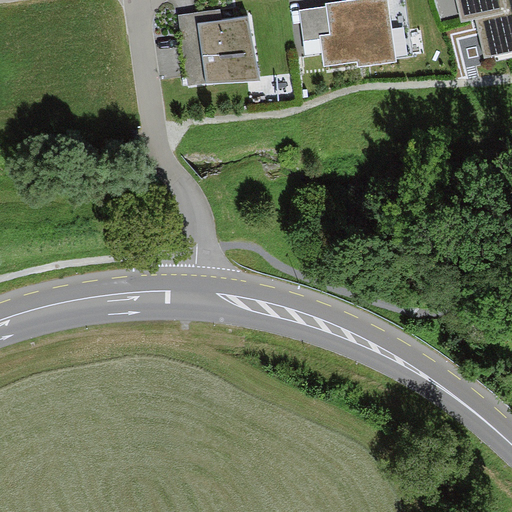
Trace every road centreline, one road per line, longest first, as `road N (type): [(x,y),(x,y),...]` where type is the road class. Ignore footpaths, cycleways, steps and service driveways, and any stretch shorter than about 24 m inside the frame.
road 1 (tertiary): [(511,445),(481,413),(407,366),(291,317),(197,291)]
road 2 (residential): [(197,291),(196,215),(153,135),(137,0)]
road 3 (tertiary): [(197,291),(118,292),(0,326)]
